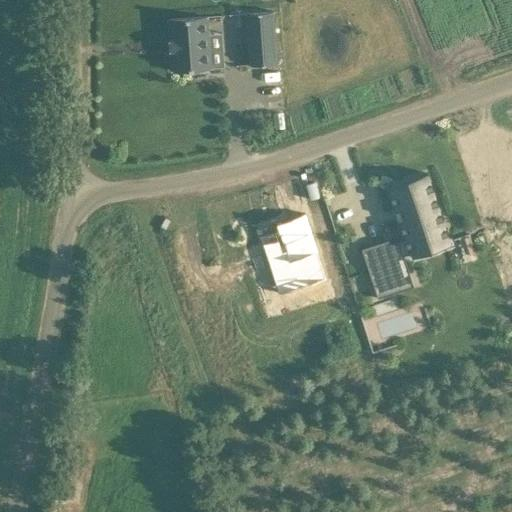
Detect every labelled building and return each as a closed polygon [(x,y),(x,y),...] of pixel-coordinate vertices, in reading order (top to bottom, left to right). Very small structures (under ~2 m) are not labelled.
[(246,13),(250,65),(276,63),(273,11),(246,13)] [(172,70),(210,68),(206,16),(169,18),(172,70)] [(451,244),(428,172),(426,172),(427,176),(392,187),(391,184),(389,184),(406,235),(398,237),(398,235),(361,247),(377,297),(379,296),(376,288),(392,282),(390,274),(409,268),(404,255),(411,252),(413,256),(414,256),(413,252),(448,240),(450,244),(451,244)] [(300,215),(295,217),(295,219),(276,224),(275,222),(270,224),(273,231),(254,237),(272,295),(320,280),(300,215)] [(197,337),(226,330),(211,276),(190,282),(182,250),(148,259),(163,316),(189,309),(197,337)] [(62,464),(55,495),(72,499),(78,468),(62,464)]
